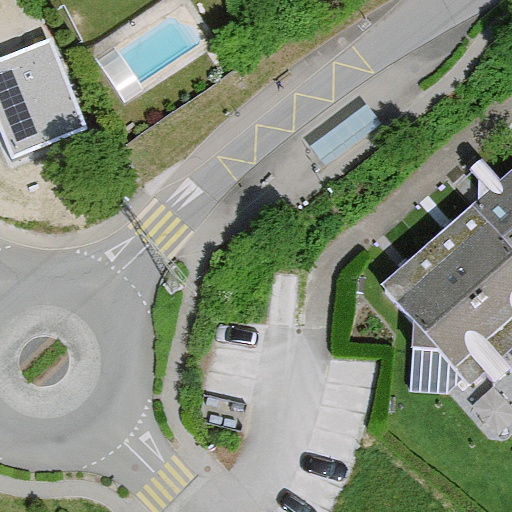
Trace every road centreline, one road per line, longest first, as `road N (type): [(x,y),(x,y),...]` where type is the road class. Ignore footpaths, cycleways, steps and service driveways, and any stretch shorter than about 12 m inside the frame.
road 1 (residential): [(229,511),(258,482),(279,436),(318,330),(323,272),(511,107)]
road 2 (residential): [(99,291),(228,166),(364,59),(459,0)]
road 3 (residential): [(102,423),(132,371),(120,313),(99,291)]
road 4 (residential): [(102,423),(184,511)]
